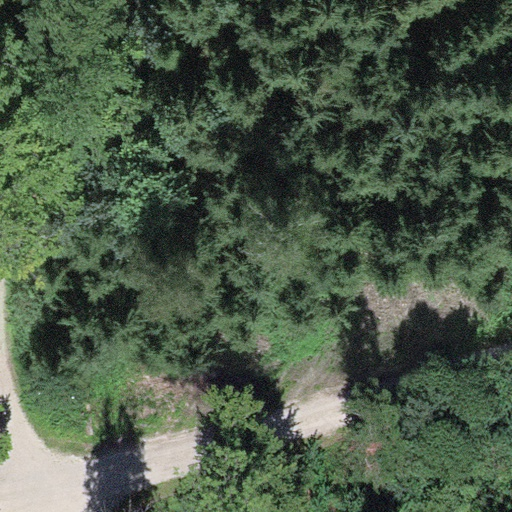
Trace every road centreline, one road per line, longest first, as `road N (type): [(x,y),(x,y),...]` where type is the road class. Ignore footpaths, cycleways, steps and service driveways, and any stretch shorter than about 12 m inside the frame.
road 1 (track): [(511,361),(218,452),(9,490)]
road 2 (track): [(0,170),(120,0)]
